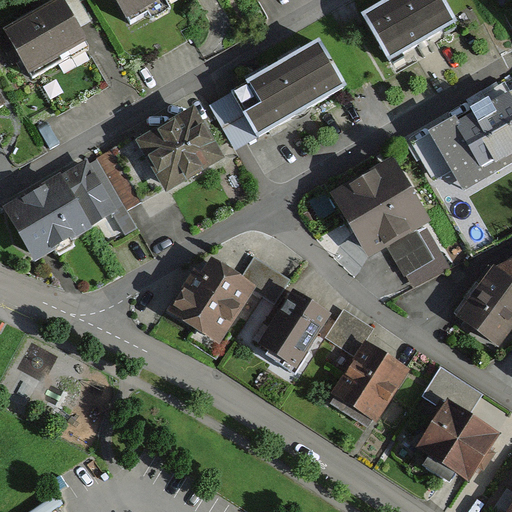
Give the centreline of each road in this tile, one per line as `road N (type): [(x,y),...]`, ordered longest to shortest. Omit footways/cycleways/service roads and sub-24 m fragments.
road 1 (residential): [(405,511),(186,377),(0,280)]
road 2 (residential): [(0,192),(330,0)]
